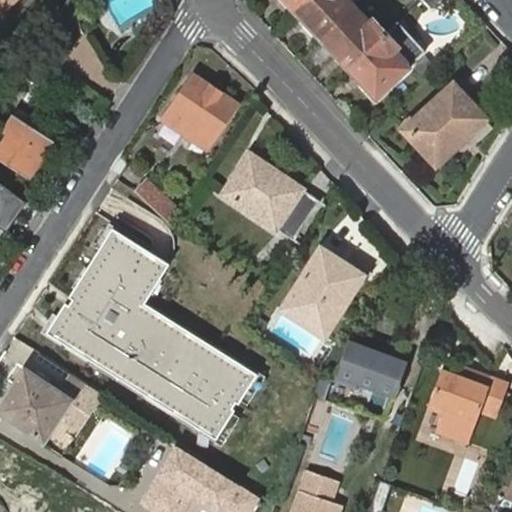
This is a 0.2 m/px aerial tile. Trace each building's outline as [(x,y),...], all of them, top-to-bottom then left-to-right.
[(0,0),(0,5),(4,9),(13,0),(0,0)] [(282,0),(293,11),(303,0),(282,0)] [(303,0),(293,11),(320,40),(355,7),(348,0),(303,0)] [(421,0),(433,11),(443,0),(421,0)] [(370,23),(355,7),(320,40),(347,69),(386,33),(374,20),(370,23)] [(35,50),(61,68),(85,33),(58,15),(35,50)] [(398,21),(386,33),(347,69),(376,101),(411,68),(410,67),(426,52),(398,21)] [(35,50),(20,72),(47,90),(61,68),(35,50)] [(237,104),(193,74),(163,119),(207,148),(237,104)] [(458,120),(474,106),(454,83),(404,130),(436,165),(470,133),(458,120)] [(487,118),(474,106),(458,120),(470,133),(487,118)] [(49,147),(53,141),(17,116),(0,141),(0,159),(28,178),(43,155),(49,147)] [(304,189),(250,154),(224,193),(277,229),(295,241),(321,201),(304,189)] [(148,180),(136,192),(169,223),(178,209),(148,180)] [(30,201),(0,181),(0,225),(10,232),(30,201)] [(160,254),(115,226),(49,331),(218,437),(259,372),(147,301),(172,262),(160,254)] [(340,282),(349,268),(321,250),(284,309),(324,335),(353,290),(340,282)] [(362,276),(349,268),(340,282),(353,290),(362,276)] [(275,334),(269,342),(281,350),(287,342),(275,334)] [(348,341),(334,379),(355,386),(357,381),(395,395),(407,363),(348,341)] [(24,368),(0,405),(0,414),(44,444),(73,400),(24,368)] [(493,379),(492,378),(488,388),(487,392),(501,398),(510,372),(497,368),(493,379)] [(474,382),(477,373),(467,369),(464,379),(474,382)] [(488,388),(492,378),(477,373),(474,382),(464,379),(442,370),(428,406),(443,411),(436,430),(469,442),(487,392),(488,388)] [(309,412),(319,416),(331,383),(321,380),(309,412)] [(91,412),(73,400),(62,418),(80,430),(91,412)] [(309,445),(319,416),(309,412),(299,441),(309,445)] [(53,511),(61,500),(0,463),(0,507),(8,511),(53,511)] [(338,511),(341,506),(331,503),(338,481),(308,470),(293,511),(338,511)] [(458,505),(461,489),(440,485),(437,502),(458,505)]
